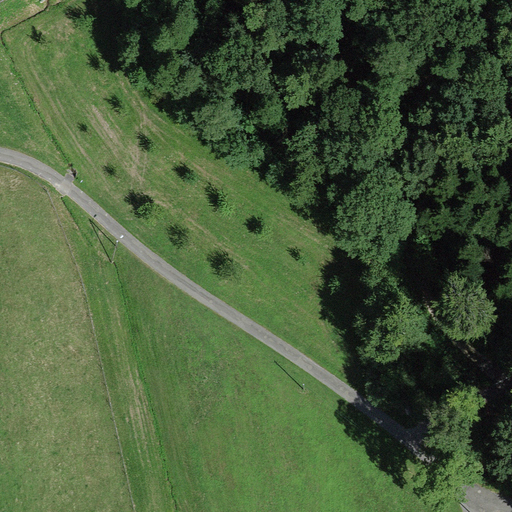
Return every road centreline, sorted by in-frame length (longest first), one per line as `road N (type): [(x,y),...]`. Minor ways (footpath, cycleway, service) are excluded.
road 1 (track): [(0,154),(56,179),(203,298),(412,435)]
road 2 (track): [(463,350),(439,323),(397,211),(409,144),(459,0)]
road 3 (track): [(412,435),(470,492),(511,506)]
